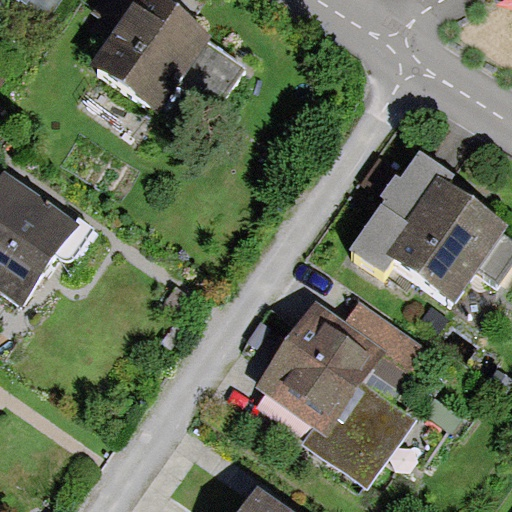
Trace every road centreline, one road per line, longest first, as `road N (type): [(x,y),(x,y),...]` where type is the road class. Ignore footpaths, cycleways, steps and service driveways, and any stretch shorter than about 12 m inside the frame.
road 1 (residential): [(411,66),(104,511)]
road 2 (residential): [(411,66),(307,0)]
